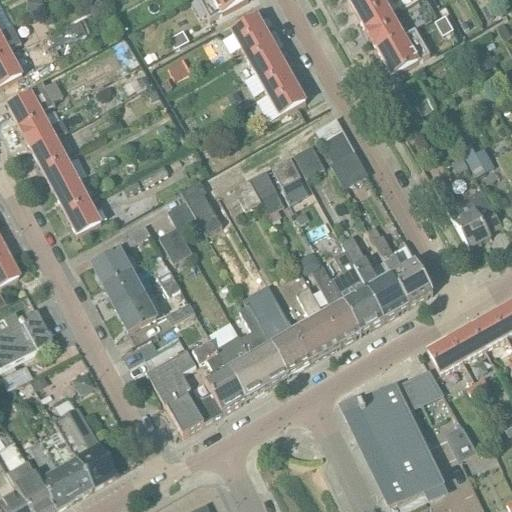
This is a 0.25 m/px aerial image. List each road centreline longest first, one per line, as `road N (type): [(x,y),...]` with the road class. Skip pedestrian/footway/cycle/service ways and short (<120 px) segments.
road 1 (residential): [(461,315),(284,0)]
road 2 (residential): [(162,479),(0,176)]
road 3 (residential): [(311,400),(461,315)]
road 4 (residential): [(365,511),(311,400)]
